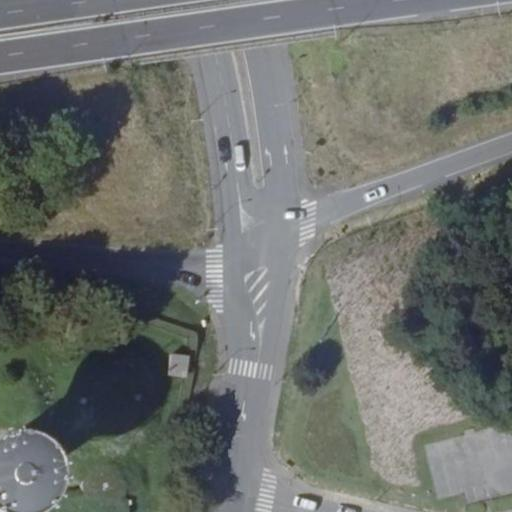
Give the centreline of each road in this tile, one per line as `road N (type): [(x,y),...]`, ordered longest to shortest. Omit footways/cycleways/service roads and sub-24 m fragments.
road 1 (trunk): [(0,58),(413,0)]
road 2 (trunk): [(262,245),(511,142)]
road 3 (trunk): [(0,258),(215,270),(262,245)]
road 4 (tertiary): [(198,0),(236,191),(262,245)]
road 5 (secondary): [(230,491),(262,245)]
road 6 (tertiary): [(262,245),(272,160),(266,73),(248,0)]
